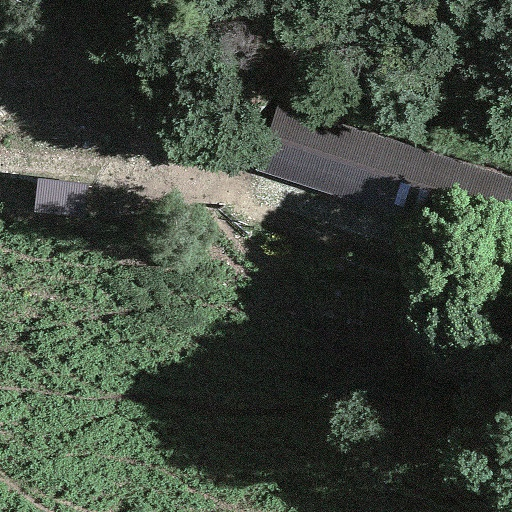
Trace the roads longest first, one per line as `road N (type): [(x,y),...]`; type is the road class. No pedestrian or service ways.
road 1 (track): [(511,271),(216,208)]
road 2 (track): [(216,208),(136,36),(107,0)]
road 3 (track): [(216,208),(0,173)]
